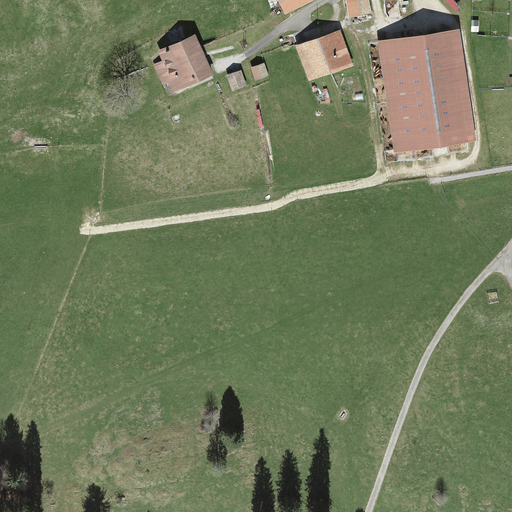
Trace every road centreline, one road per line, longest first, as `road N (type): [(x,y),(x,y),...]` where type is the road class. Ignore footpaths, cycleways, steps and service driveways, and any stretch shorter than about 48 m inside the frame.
road 1 (track): [(503,257),(433,344),(366,511)]
road 2 (residential): [(229,65),(330,0)]
